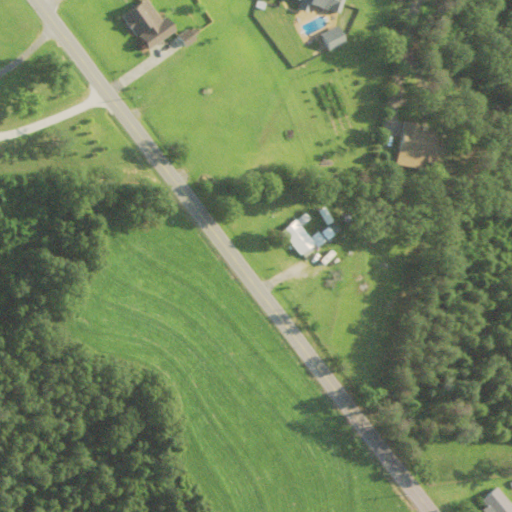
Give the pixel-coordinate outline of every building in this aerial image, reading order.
[(294,0),(310,5),(309,5),(336,13),(339,0),(294,0)] [(148,52),(176,29),(166,18),(162,22),(144,1),(122,20),(148,52)] [(328,52),(346,43),(338,28),(320,37),(328,52)] [(395,167),(421,170),(422,162),(440,164),(444,137),(417,133),(418,125),(402,123),(395,167)] [(316,250),(297,222),(282,232),(302,260),(316,250)] [(477,505),(482,511),(511,511),(511,507),(496,489),(477,505)]
